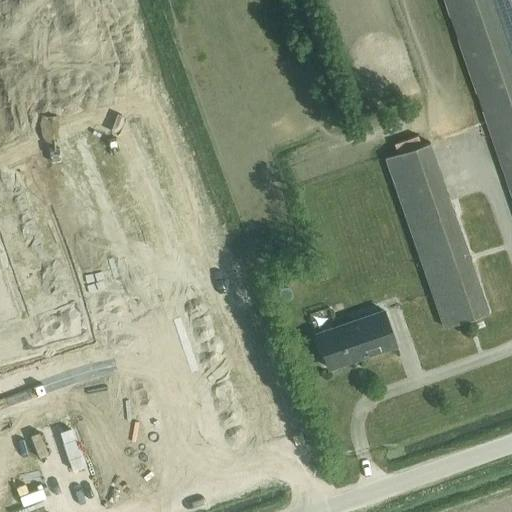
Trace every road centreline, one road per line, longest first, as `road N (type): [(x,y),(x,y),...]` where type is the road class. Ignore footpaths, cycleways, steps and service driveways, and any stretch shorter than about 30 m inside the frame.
road 1 (unclassified): [(303,511),(511,437)]
road 2 (unknown): [(511,271),(462,152)]
